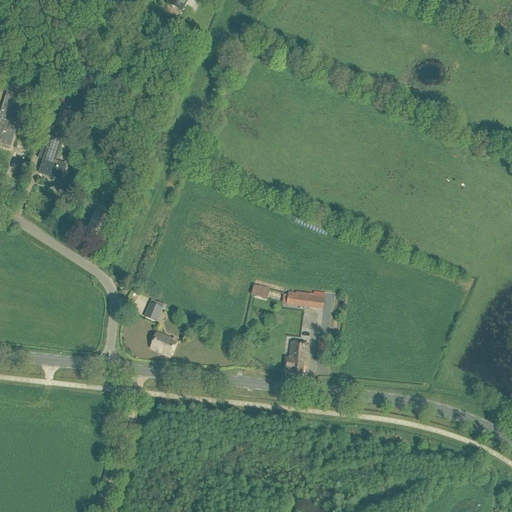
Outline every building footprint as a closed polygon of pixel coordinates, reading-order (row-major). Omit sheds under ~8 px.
[(169,0),(166,5),(181,12),(187,0),(169,0)] [(19,118),(15,117),(20,102),(22,97),(7,92),(5,97),(0,113),(0,120),(1,121),(0,122),(0,144),(10,147),(18,126),(17,126),(19,118)] [(38,159),(44,161),(39,175),(61,182),(66,167),(54,163),(65,132),(48,127),(38,159)] [(143,142),(148,132),(143,130),(138,140),(143,142)] [(101,240),(111,220),(96,213),(86,233),(101,240)] [(254,286),(251,296),(259,298),(261,288),(254,286)] [(289,295),(287,306),(322,311),(324,299),(324,298),(324,296),(296,293),(295,295),(289,294),(289,295)] [(144,318),(145,319),(155,323),(156,324),(162,310),(164,311),(165,308),(165,307),(160,305),(151,301),(149,305),(150,305),(144,318)] [(300,343),(304,325),(283,320),(278,338),(300,343)] [(170,357),(177,342),(156,333),(149,348),(170,357)] [(319,339),(316,362),(322,362),(325,340),(319,339)] [(305,374),(308,344),(291,342),(289,360),(284,360),(283,371),(291,373),(291,374),(303,376),(303,373),(305,374)]
